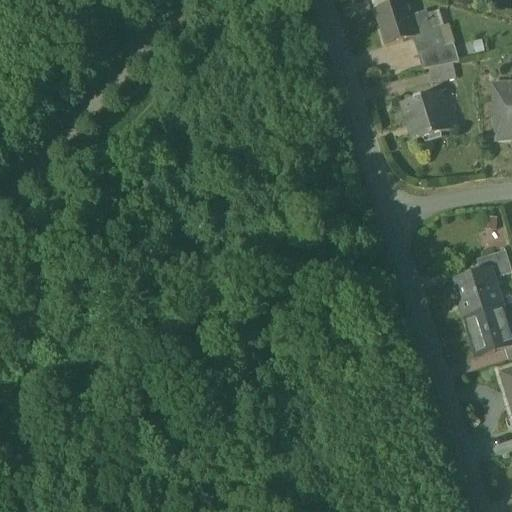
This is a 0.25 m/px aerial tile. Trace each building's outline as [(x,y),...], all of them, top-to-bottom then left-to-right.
[(409,19),(404,4),(374,14),(385,49),(414,40),(415,45),(439,37),(437,31),(431,33),(425,14),(409,19)] [(439,37),(415,45),(419,58),(444,51),(443,50),(439,37)] [(454,47),(443,50),(444,51),(419,58),(424,72),(429,71),(453,67),(459,65),(454,47)] [(453,67),(429,71),(432,87),(456,82),(453,67)] [(511,88),(494,89),(497,143),(511,141),(511,88)] [(438,97),(421,103),(420,102),(402,107),(403,108),(410,127),(412,127),(417,143),(414,144),(414,145),(449,134),(438,97)] [(511,274),(505,254),(477,263),(480,275),(490,272),(493,282),(511,275),(511,274)] [(493,282),(490,272),(480,275),(452,285),(464,323),(469,321),(502,311),(493,282)] [(502,311),(469,321),(474,336),(469,338),(476,361),(505,352),(511,349),(511,341),(511,339),(502,311)] [(511,374),(503,378),(511,408),(511,374)]
